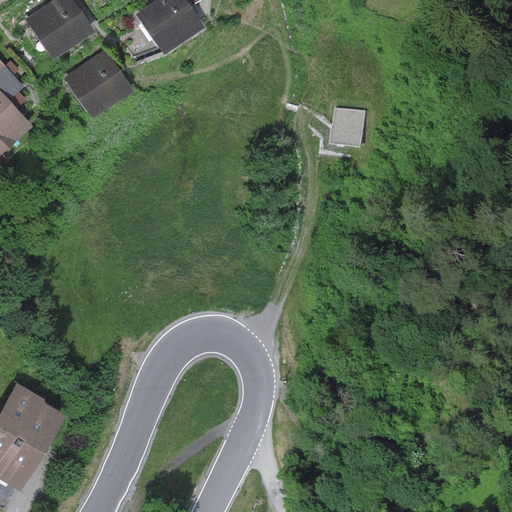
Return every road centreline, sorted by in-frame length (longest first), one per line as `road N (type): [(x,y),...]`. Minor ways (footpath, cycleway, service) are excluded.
road 1 (tertiary): [(208,511),(245,441),(259,390),(256,366),(240,343),(219,332),(192,336),(171,351),(96,511)]
road 2 (track): [(134,511),(161,471),(219,430),(247,434)]
